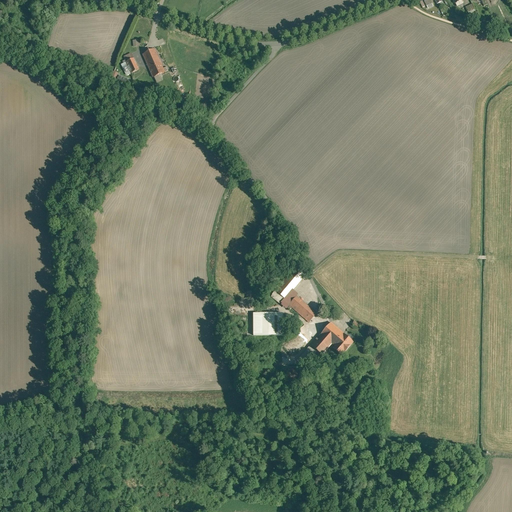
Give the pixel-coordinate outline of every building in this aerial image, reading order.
[(472,4),(466,7),(468,13),(474,10),(472,4)] [(155,49),(143,54),(150,70),(154,78),(168,71),(166,67),(163,69),(161,65),(161,64),(155,49)] [(128,61),(126,62),(131,74),(138,70),(133,59),(128,61)] [(289,294),(293,289),(290,286),(282,296),(286,299),(290,294),(289,294)] [(317,312),(297,292),(288,301),(308,320),(317,312)] [(284,315),(254,315),(254,338),(284,337),(284,315)] [(353,338),(329,319),(310,344),(321,352),(331,339),(338,344),(334,349),(341,354),(353,338)]
